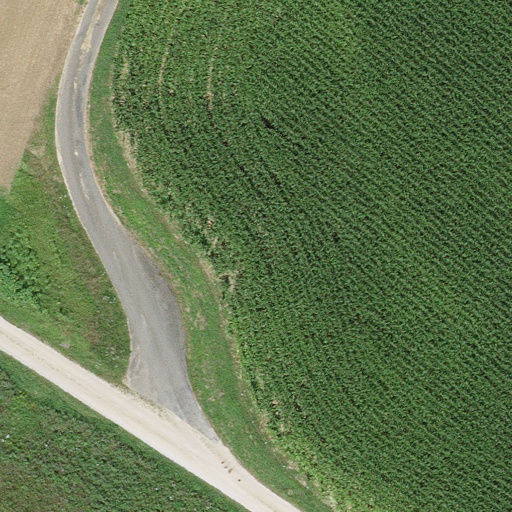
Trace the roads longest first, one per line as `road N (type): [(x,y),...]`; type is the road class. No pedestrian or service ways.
road 1 (track): [(167,434),(163,369),(128,278),(81,193),(65,111),(101,0)]
road 2 (track): [(0,330),(167,434)]
road 3 (track): [(167,434),(285,511)]
